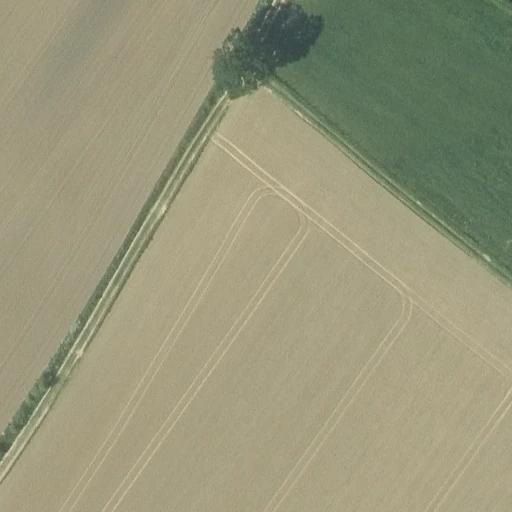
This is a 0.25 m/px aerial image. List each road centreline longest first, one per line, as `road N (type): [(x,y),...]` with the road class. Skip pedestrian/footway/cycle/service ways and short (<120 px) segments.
road 1 (track): [(0,453),(243,58)]
road 2 (track): [(511,274),(243,58)]
